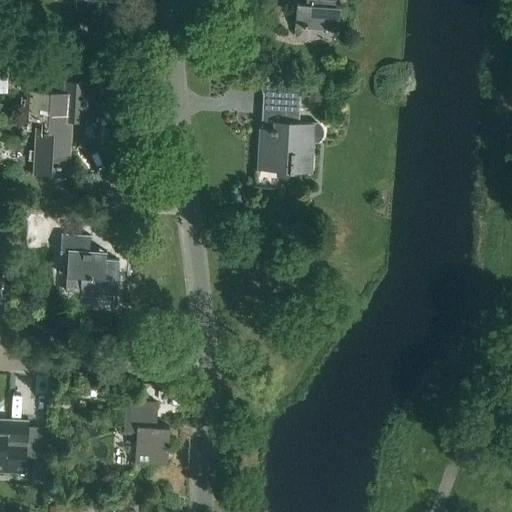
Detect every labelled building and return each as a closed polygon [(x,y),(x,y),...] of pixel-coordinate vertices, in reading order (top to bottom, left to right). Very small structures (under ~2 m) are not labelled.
[(76,0),(76,9),(92,10),(92,0),(76,0)] [(302,0),(302,2),(298,2),(296,24),(326,26),(327,20),(340,21),(341,6),(335,5),(335,0),(302,0)] [(87,82),(65,81),(65,93),(27,91),(25,120),(36,120),(33,173),(49,174),(50,166),(68,166),(69,148),(67,148),(68,133),(70,132),(71,120),(85,121),(87,82)] [(301,94),(276,92),(264,92),(262,128),(261,128),(259,164),(291,166),(290,170),(294,171),(294,170),(310,171),(311,140),(318,140),(320,139),(321,138),(322,136),(323,135),(323,133),(324,133),(324,131),(323,129),(323,127),(322,126),(321,125),(319,123),(300,122),(301,94)] [(117,283),(118,259),(96,258),(97,250),(88,249),(88,235),(61,233),(60,252),(67,252),(66,273),(81,274),(80,293),(101,294),(101,291),(114,292),(114,282),(117,283)] [(166,464),(168,425),(155,425),(157,402),(125,400),(123,429),(136,429),(134,462),(166,464)] [(0,472),(25,473),(26,446),(28,420),(0,418),(0,472)]
